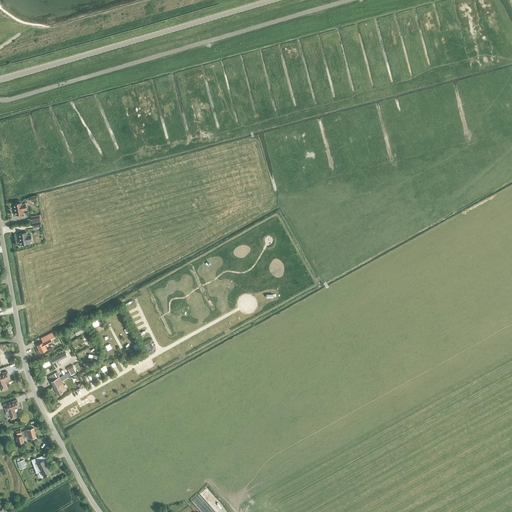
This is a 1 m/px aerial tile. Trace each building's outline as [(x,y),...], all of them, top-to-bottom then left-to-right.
[(25,204),(21,204),(21,203),(13,204),(15,215),(23,213),(22,210),(26,210),(25,204)] [(31,235),(27,235),(26,232),(18,234),(20,244),(28,243),(28,241),(32,241),(31,235)] [(37,345),(41,353),(47,350),(45,347),(52,343),(50,338),(54,336),(52,332),(42,337),(44,341),(37,345)] [(67,367),(71,375),(76,373),(72,365),(67,367)] [(0,387),(1,391),(7,389),(5,384),(6,383),(7,382),(7,381),(7,380),(7,379),(10,379),(7,371),(0,373),(0,387)] [(48,376),(58,394),(66,390),(57,372),(48,376)] [(11,419),(17,417),(15,412),(16,412),(17,411),(17,410),(17,409),(17,408),(20,407),(17,400),(4,404),(6,411),(5,412),(7,416),(9,415),(11,419)] [(34,428),(31,429),(30,427),(27,428),(27,430),(23,431),(25,437),(28,436),(28,439),(36,437),(34,428)] [(45,459),(41,461),(39,457),(32,460),(36,472),(40,470),(43,476),(51,472),(45,459)]
